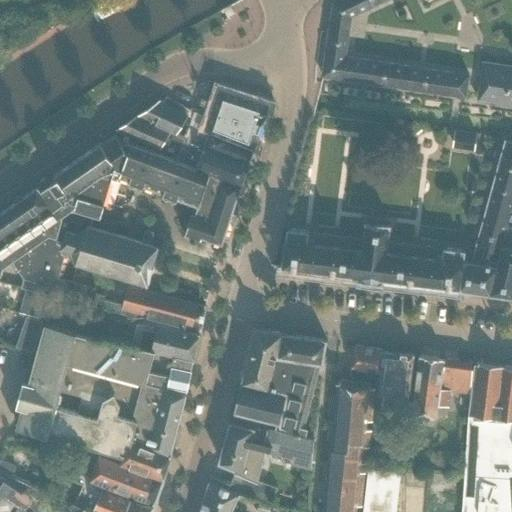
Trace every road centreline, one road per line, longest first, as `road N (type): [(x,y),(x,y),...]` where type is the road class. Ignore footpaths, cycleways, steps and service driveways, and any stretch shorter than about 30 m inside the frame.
road 1 (tertiary): [(0,186),(166,71),(295,69)]
road 2 (residential): [(511,343),(236,304)]
road 3 (residential): [(236,304),(289,123),(295,69)]
road 4 (residential): [(175,511),(236,304)]
